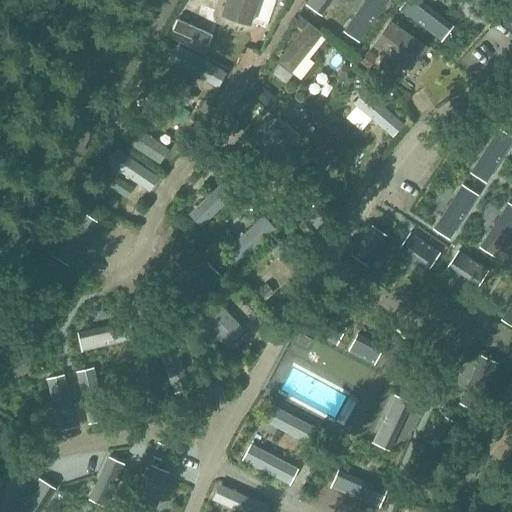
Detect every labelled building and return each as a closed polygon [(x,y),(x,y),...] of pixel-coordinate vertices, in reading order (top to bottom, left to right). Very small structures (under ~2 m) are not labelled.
[(226,0),(220,17),(249,27),(258,0),(226,0)] [(307,0),(304,5),(319,16),(329,0),(307,0)] [(386,0),(363,0),(342,32),(357,43),(387,0),(386,0)] [(414,0),(403,0),(396,10),(439,42),(450,27),(414,0)] [(479,0),(495,14),(507,0),(479,0)] [(386,22),(369,45),(406,72),(423,48),(386,22)] [(306,25),(275,63),(288,74),(289,73),(318,37),(319,35),(306,25)] [(176,46),(169,60),(216,86),(216,85),(218,84),(219,83),(220,82),(221,81),(221,79),(222,78),(222,76),(222,75),(223,72),(176,46)] [(142,86),(135,98),(182,124),(189,112),(142,86)] [(363,91),(352,103),(355,106),(370,119),(391,136),(402,124),(363,91)] [(270,111),(247,138),(279,166),(302,139),(270,111)] [(127,123),(118,138),(158,164),(167,149),(127,123)] [(496,130),(468,174),(483,183),(511,140),(496,130)] [(117,150),(107,165),(146,191),(147,189),(149,188),(150,187),(151,186),(152,185),(153,184),(153,182),(154,181),(154,179),(156,177),(117,150)] [(223,182),(188,214),(199,226),(235,194),(233,192),(233,191),(233,190),(233,188),(232,187),(231,186),(230,185),(229,184),(228,184),(226,183),(225,184),(223,182)] [(459,187),(431,230),(447,240),(475,196),(459,187)] [(511,208),(506,205),(478,248),(493,258),(511,229),(511,208)] [(81,213),(52,257),(68,267),(96,223),(81,213)] [(261,218),(223,253),(234,266),(272,231),(270,229),(271,228),(270,226),(270,225),(269,224),(269,223),(268,222),(266,221),(265,221),(264,220),(262,220),(261,218)] [(370,228),(351,256),(366,265),(385,237),(370,228)] [(271,250),(296,277),(315,259),(290,232),(271,250)] [(409,234),(399,249),(427,268),(437,254),(409,234)] [(457,253),(448,267),(476,286),(485,272),(457,253)] [(207,264),(169,304),(181,316),(219,276),(207,264)] [(44,277),(17,320),(33,330),(60,287),(44,277)] [(219,303),(200,322),(224,347),(243,328),(219,303)] [(511,303),(501,321),(511,328),(511,303)] [(318,315),(310,331),(335,345),(343,329),(318,315)] [(127,323),(77,334),(81,353),(131,342),(127,323)] [(301,333),(297,340),(306,345),(310,338),(301,333)] [(10,336),(0,352),(0,387),(26,346),(10,336)] [(356,336),(347,351),(372,365),(380,349),(356,336)] [(171,341),(155,347),(172,392),(189,385),(171,341)] [(398,374),(409,352),(394,344),(382,365),(398,374)] [(144,357),(128,362),(142,410),(158,405),(144,357)] [(480,357),(458,404),(475,412),(496,365),(480,357)] [(92,369),(75,373),(87,423),(105,419),(92,369)] [(62,376),(45,381),(58,431),(75,427),(62,376)] [(392,397),(371,444),(387,451),(409,405),(392,397)] [(270,406),(263,421),(309,445),(316,430),(270,406)] [(443,419),(422,466),(438,473),(460,427),(443,419)] [(0,422),(0,442),(3,445),(13,430),(0,422)] [(249,445),(241,460),(288,484),(296,469),(249,445)] [(106,457),(87,499),(104,507),(123,465),(106,457)] [(149,466),(133,506),(146,511),(150,511),(166,473),(149,466)] [(337,471),(330,488),(376,509),(384,491),(337,471)] [(39,480),(18,511),(39,511),(54,489),(39,480)] [(220,486),(214,500),(240,511),(264,511),(267,507),(220,486)]
